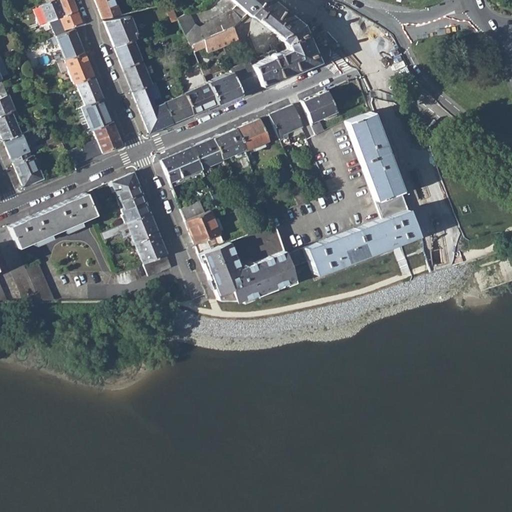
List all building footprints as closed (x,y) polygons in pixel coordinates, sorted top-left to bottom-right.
[(37,27),(44,24),(46,23),(49,21),(59,17),(76,10),(71,0),(51,0),(50,1),(39,5),(42,13),(36,16),(37,27)] [(93,0),(101,19),(119,15),(112,0),(93,0)] [(187,41),(189,46),(190,45),(203,40),(231,28),(246,14),(257,0),(229,0),(235,5),(230,11),(198,27),(194,25),(188,14),(176,18),(177,20),(187,41)] [(268,57),(249,65),(258,86),(316,62),(299,26),(268,0),(257,0),(246,14),(250,18),(253,17),(277,37),(279,42),(270,46),(272,51),(267,53),(268,57)] [(164,6),(171,22),(177,20),(176,18),(169,4),(164,6)] [(76,10),(59,17),(49,21),(55,34),(72,27),(81,24),(76,10)] [(102,21),(112,46),(131,39),(133,38),(131,33),(134,32),(127,16),(102,21)] [(37,33),(46,29),(44,24),(37,27),(35,28),(37,33)] [(231,28),(203,40),(207,53),(237,40),(231,28)] [(55,37),(64,60),(82,52),(73,29),(55,37)] [(15,36),(19,45),(24,43),(20,34),(15,36)] [(140,61),(131,39),(112,46),(121,68),(140,61)] [(64,63),(72,83),(91,75),(82,52),(64,60),(56,63),(57,66),(64,63)] [(228,72),(238,95),(258,86),(249,65),(245,58),(237,62),(238,64),(227,69),(228,72)] [(121,68),(130,91),(144,86),(149,84),(140,61),(121,68)] [(238,95),(228,72),(206,82),(206,83),(215,104),(238,95)] [(76,104),(78,108),(80,107),(101,99),(91,75),(72,83),(74,88),(76,87),(82,101),(76,104)] [(215,104),(206,83),(183,93),(183,94),(192,114),(215,104)] [(0,97),(0,114),(9,111),(13,110),(3,86),(0,87),(0,96),(0,97)] [(153,107),(144,86),(130,91),(147,133),(170,123),(162,103),(153,107)] [(300,100),(309,121),(322,116),(323,120),(336,115),(325,90),(300,100)] [(192,114),(183,94),(162,103),(170,123),(192,114)] [(101,99),(80,107),(90,130),(91,130),(110,122),(101,99)] [(268,114),(278,138),(286,135),(285,132),(300,126),(290,104),(268,114)] [(19,134),(9,111),(0,114),(0,134),(3,141),(19,134)] [(344,121),(381,218),(405,209),(368,111),(344,121)] [(242,148),(243,149),(267,139),(258,118),(234,128),(242,148)] [(310,122),(314,134),(323,130),(318,119),(310,122)] [(91,130),(95,140),(101,153),(119,145),(110,122),(91,130)] [(221,158),(228,155),(242,148),(234,128),(212,138),(221,158)] [(19,134),(3,141),(10,158),(27,151),(35,147),(28,130),(19,134)] [(57,132),(61,143),(66,141),(62,130),(57,132)] [(190,147),(200,168),(209,165),(221,159),(221,158),(212,138),(190,147)] [(87,143),(93,157),(101,153),(95,140),(87,143)] [(79,147),(85,160),(93,157),(87,143),(79,147)] [(73,150),(78,163),(85,160),(79,147),(73,150)] [(159,160),(168,182),(200,168),(190,147),(159,160)] [(243,149),(242,148),(228,155),(231,162),(245,155),(243,149)] [(65,153),(71,166),(78,163),(73,150),(65,153)] [(27,151),(10,158),(12,164),(30,156),(27,151)] [(12,164),(22,187),(42,178),(32,155),(30,156),(12,164)] [(209,165),(200,168),(203,175),(212,171),(209,165)] [(112,190),(117,202),(140,192),(131,172),(107,183),(110,191),(112,190)] [(291,191),(297,205),(305,201),(299,187),(291,191)] [(83,193),(92,213),(99,210),(91,189),(83,193)] [(120,215),(123,223),(125,223),(148,213),(140,192),(117,202),(122,214),(120,215)] [(6,226),(16,247),(92,213),(83,193),(6,226)] [(184,221),(204,213),(199,201),(179,209),(184,221)] [(307,261),(312,273),(386,246),(416,234),(405,209),(381,218),(287,253),(291,266),(307,261)] [(184,221),(193,243),(218,232),(209,211),(204,213),(184,221)] [(148,213),(125,223),(142,263),(165,253),(148,213)] [(197,253),(210,286),(211,287),(212,288),(213,288),(216,292),(216,294),(217,295),(219,296),(221,296),(223,296),(226,297),(229,297),(231,296),(233,300),(240,300),(254,294),(254,295),(285,285),(285,283),(293,280),(283,254),(271,216),(249,225),(251,231),(244,234),(197,253)] [(240,224),(244,234),(251,231),(249,225),(248,221),(240,224)] [(0,247),(23,301),(39,301),(25,268),(16,247),(6,226),(0,228),(0,247)] [(99,233),(101,237),(114,232),(112,228),(99,233)] [(142,263),(147,276),(170,266),(165,253),(142,263)] [(38,263),(25,268),(39,301),(53,301),(38,263)] [(215,299),(233,300),(231,296),(229,297),(226,297),(223,296),(221,296),(219,296),(217,295),(216,294),(216,292),(213,288),(212,288),(211,287),(210,286),(215,299)]
